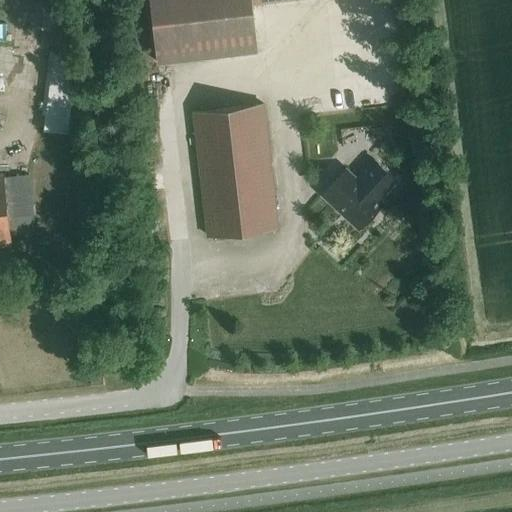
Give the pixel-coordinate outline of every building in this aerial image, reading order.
[(252,0),(150,0),(157,62),(258,50),(252,2),(252,0)] [(207,235),(278,227),(264,104),(193,112),(207,235)] [(346,168),(322,194),(358,228),(382,203),(378,199),(396,180),(375,160),(357,179),(346,168)] [(0,245),(10,244),(2,174),(0,173),(0,245)] [(327,286),(358,265),(331,225),(300,246),(327,286)]
